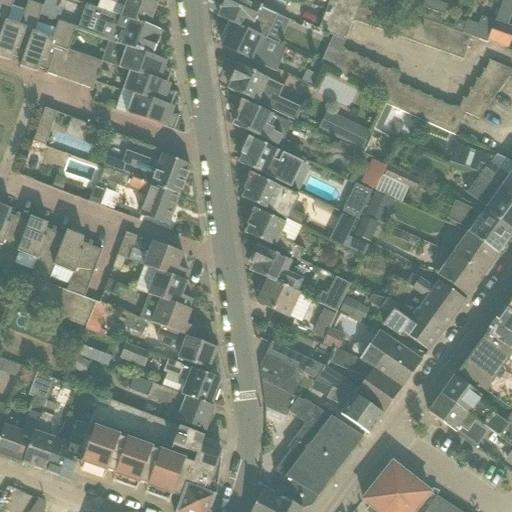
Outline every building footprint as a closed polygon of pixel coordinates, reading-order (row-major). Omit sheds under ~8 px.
[(0,0),(0,41),(7,22),(14,0),(0,0)] [(54,0),(45,0),(43,17),(58,19),(61,1),(54,0)] [(157,4),(148,1),(145,0),(101,0),(98,9),(121,17),(152,29),(158,13),(154,11),(157,4)] [(222,0),(223,1),(222,2),(222,4),(222,6),(220,9),(222,10),(219,18),(230,23),(269,42),(278,46),(284,33),(255,19),(260,8),(243,0),(222,0)] [(345,42),(354,22),(362,0),(329,0),(319,30),(333,36),(345,42)] [(362,0),(354,22),(366,26),(374,3),(364,0),(362,0)] [(509,24),(511,16),(511,0),(503,0),(497,20),(509,24)] [(0,41),(0,58),(11,62),(13,56),(23,60),(24,61),(34,33),(43,7),(28,2),(20,26),(7,22),(0,41)] [(418,19),(419,18),(423,7),(408,2),(404,13),(404,14),(410,16),(418,19)] [(366,26),(378,30),(386,7),(385,7),(375,3),(375,4),(374,3),(366,26)] [(154,55),(155,51),(157,52),(161,41),(156,39),(159,31),(152,29),(121,17),(98,9),(88,6),(81,30),(76,28),(75,31),(126,49),(126,48),(153,58),(154,56),(154,55)] [(378,30),(390,35),(398,11),(386,7),(378,30)] [(423,19),(435,24),(442,26),(445,15),(423,7),(419,18),(423,19)] [(402,39),(410,16),(404,14),(404,13),(398,11),(390,35),(402,39)] [(410,16),(402,39),(415,43),(423,19),(419,18),(418,19),(410,16)] [(415,43),(427,47),(435,24),(423,19),(415,43)] [(464,33),(467,23),(455,20),(452,29),(459,32),(464,33)] [(68,51),(75,31),(76,28),(59,22),(52,40),(34,33),(24,61),(23,60),(20,68),(37,74),(39,68),(45,71),(44,75),(47,76),(47,75),(58,78),(68,50),(68,51)] [(511,27),(495,22),(488,42),(506,48),(511,29),(511,27)] [(287,50),(278,46),(269,42),(230,23),(223,38),(226,40),(222,48),(259,65),(276,74),(287,50)] [(435,24),(427,47),(439,51),(447,28),(442,26),(435,24)] [(468,24),(465,34),(465,36),(471,38),(471,37),(477,39),(481,29),(468,24)] [(447,28),(439,51),(451,56),(459,32),(452,29),(447,28)] [(464,33),(459,32),(451,56),(463,60),(471,38),(465,36),(465,34),(464,33)] [(345,42),(333,36),(330,44),(342,50),(345,42)] [(119,69),(129,73),(129,72),(167,85),(167,84),(171,72),(172,72),(172,70),(160,71),(164,61),(153,58),(126,48),(126,49),(119,69)] [(79,54),(68,51),(68,50),(58,78),(69,82),(79,54)] [(333,72),(345,77),(355,56),(342,50),(333,72)] [(69,82),(80,86),(90,58),(79,54),(69,82)] [(355,56),(345,77),(357,82),(366,61),(355,56)] [(92,92),(92,91),(102,62),(90,58),(80,86),(91,90),(91,91),(92,92)] [(378,67),(366,61),(357,82),(368,87),(378,67)] [(486,71),(507,79),(511,72),(511,70),(490,61),(486,71)] [(266,79),(236,65),(234,70),(233,69),(230,75),(230,77),(232,78),(230,82),(233,83),(229,91),(296,121),(302,108),(278,97),(283,87),(266,79)] [(378,67),(368,87),(370,88),(369,89),(379,94),(389,72),(378,67)] [(485,70),(479,80),(500,89),(507,79),(486,71),(485,70)] [(318,76),(307,71),(306,71),(301,81),(313,87),(318,76)] [(122,92),(133,96),(133,95),(171,108),(171,107),(170,107),(175,95),(176,95),(176,93),(164,94),(167,85),(129,72),(129,73),(122,92)] [(401,77),(389,72),(379,94),(388,98),(385,104),(388,105),(398,84),(401,77)] [(478,79),(473,90),(493,98),(500,89),(479,80),(478,79)] [(399,111),(409,89),(398,84),(388,105),(393,107),(392,108),(399,111)] [(410,116),(420,94),(409,89),(399,111),(410,116)] [(471,89),(467,100),(486,108),(493,98),(473,90),(471,89)] [(410,116),(422,121),(432,99),(420,94),(410,116)] [(126,115),(173,131),(178,118),(180,118),(180,116),(168,117),(171,108),(133,95),(133,96),(126,115)] [(433,126),(443,104),(432,99),(422,121),(433,126)] [(486,108),(467,100),(464,99),(459,111),(464,113),(464,112),(478,119),(486,108)] [(292,124),(273,116),(241,101),(235,113),(237,114),(235,118),(238,119),(234,127),(281,149),(292,124)] [(372,129),(381,133),(392,108),(393,107),(388,105),(385,104),(374,126),(372,129)] [(459,111),(443,104),(433,126),(453,136),(464,113),(459,111)] [(45,147),(57,113),(45,109),(33,142),(45,147)] [(362,151),(371,133),(327,112),(318,131),(362,151)] [(378,158),(389,139),(375,131),(364,150),(378,158)] [(278,152),(248,138),(247,141),(245,140),(240,150),(242,152),(240,155),(244,157),(240,165),(287,188),(299,163),(283,156),(279,162),(275,160),(278,152)] [(335,150),(341,153),(345,145),(339,142),(335,150)] [(298,156),(302,148),(298,145),(292,147),(289,151),(298,156)] [(511,162),(496,155),(494,159),(470,150),(464,168),(470,171),(469,172),(481,175),(500,188),(501,188),(511,195),(511,162)] [(179,197),(190,166),(163,156),(160,163),(126,151),(125,152),(129,153),(125,164),(108,158),(103,170),(179,197)] [(373,160),(361,183),(375,190),(387,167),(373,160)] [(389,167),(384,179),(416,193),(421,180),(389,167)] [(140,217),(168,227),(179,197),(103,170),(100,179),(148,196),(140,217)] [(462,187),(474,192),(492,201),(485,211),(511,230),(511,195),(501,188),(500,188),(481,175),(469,172),(462,187)] [(246,193),(243,200),(286,221),(301,228),(305,218),(293,212),(299,198),(250,174),(243,187),(244,188),(243,191),(246,193)] [(63,191),(67,180),(57,176),(53,187),(63,191)] [(97,183),(89,202),(113,211),(119,195),(107,190),(108,187),(97,183)] [(392,203),(373,194),(364,214),(383,223),(392,203)] [(341,212),(357,220),(363,207),(347,200),(341,212)] [(468,234),(498,256),(511,235),(511,230),(485,211),(460,200),(458,204),(456,203),(449,219),(451,220),(450,224),(469,233),(468,234)] [(0,266),(11,271),(18,253),(29,223),(18,219),(20,215),(17,214),(16,218),(9,216),(11,210),(0,206),(0,266)] [(285,225),(253,209),(247,222),(248,223),(246,226),(250,228),(247,235),(290,256),(299,260),(303,250),(286,242),(287,239),(280,235),(285,225)] [(366,230),(374,234),(378,224),(363,217),(354,236),(362,239),(366,230)] [(29,223),(18,253),(37,261),(30,278),(47,284),(54,267),(65,237),(55,233),(56,229),(53,228),(52,232),(46,230),(48,224),(31,218),(29,223)] [(409,244),(411,238),(395,231),(393,237),(409,244)] [(65,237),(54,267),(73,274),(67,292),(84,299),(103,251),(101,250),(101,251),(91,247),(93,243),(90,242),(88,246),(82,244),(84,238),(67,232),(65,237)] [(126,233),(117,257),(126,260),(128,261),(132,250),(137,237),(126,233)] [(453,255),(483,277),(498,256),(468,234),(453,255)] [(178,268),(183,254),(153,243),(148,256),(132,250),(128,261),(144,267),(144,266),(157,271),(184,282),(188,272),(178,268)] [(291,262),(257,246),(251,259),(253,260),(251,263),(256,265),(252,273),(264,278),(263,280),(296,296),(297,294),(300,296),(305,286),(291,279),(292,277),(285,273),(291,262)] [(435,274),(468,297),(483,277),(453,255),(445,267),(442,264),(435,274)] [(126,260),(117,257),(113,268),(122,271),(126,260)] [(0,269),(0,270),(0,283),(13,288),(17,275),(0,269)] [(184,282),(157,271),(148,296),(160,300),(162,301),(189,310),(192,300),(182,296),(187,283),(184,282)] [(444,331),(465,302),(438,283),(433,290),(419,280),(411,275),(405,284),(426,300),(419,310),(431,319),(430,321),(444,331)] [(89,320),(95,303),(84,299),(67,292),(47,284),(30,278),(26,288),(22,287),(17,301),(86,327),(89,320)] [(274,312),(268,323),(287,330),(293,319),(287,316),(296,296),(263,280),(257,292),(262,294),(257,304),(274,312)] [(117,284),(109,281),(105,292),(113,295),(117,284)] [(343,302),(328,295),(322,292),(317,303),(323,306),(337,313),(343,302)] [(419,310),(418,312),(410,310),(386,301),(385,302),(373,294),(367,302),(381,311),(375,320),(399,336),(402,333),(429,352),(444,331),(430,321),(431,319),(419,310)] [(359,303),(345,298),(339,312),(353,318),(358,305),(359,303)] [(511,298),(503,310),(511,315),(511,298)] [(162,301),(160,300),(151,324),(152,325),(160,328),(161,327),(192,339),(196,329),(186,325),(191,311),(189,310),(162,301)] [(312,335),(325,341),(331,329),(337,316),(324,310),(312,335)] [(511,315),(503,310),(481,341),(511,363),(511,315)] [(101,331),(99,324),(89,320),(86,327),(85,329),(100,334),(101,331)] [(179,360),(211,372),(216,361),(213,359),(217,349),(192,339),(161,327),(160,328),(157,338),(160,344),(170,348),(175,346),(183,349),(179,360)] [(336,350),(337,351),(344,336),(331,329),(325,341),(323,344),(336,350)] [(401,390),(422,362),(380,332),(366,352),(360,359),(359,361),(401,390)] [(511,363),(481,341),(458,373),(511,412),(511,363)] [(325,367),(302,357),(272,342),(265,356),(276,361),(295,370),(296,369),(317,379),(316,380),(354,396),(383,416),(401,390),(359,361),(360,359),(337,351),(336,350),(330,364),(367,380),(359,391),(325,367)] [(126,344),(120,359),(144,368),(150,353),(126,344)] [(67,366),(85,375),(91,364),(73,354),(67,366)] [(163,388),(213,407),(220,388),(217,387),(219,380),(169,361),(164,373),(168,374),(163,388)] [(276,361),(266,382),(285,391),(295,370),(276,361)] [(30,381),(33,373),(22,368),(17,380),(25,383),(30,381)] [(3,426),(0,435),(0,455),(22,464),(47,401),(47,399),(54,381),(37,374),(29,396),(35,398),(29,413),(30,413),(23,433),(3,426)] [(440,397),(487,430),(499,438),(508,426),(477,403),(481,397),(454,377),(440,397)] [(326,401),(327,399),(347,409),(342,415),(368,433),(370,434),(383,416),(354,396),(316,380),(311,378),(305,391),(326,401)] [(292,396),(298,384),(290,381),(284,392),(292,396)] [(299,399),(298,400),(264,384),(267,406),(286,415),(289,411),(306,423),(287,449),(290,452),(275,472),(281,476),(272,493),(264,489),(251,511),(302,511),(303,510),(311,507),(363,438),(313,405),(299,399)] [(210,415),(213,407),(163,388),(154,385),(149,398),(169,406),(165,417),(208,433),(214,417),(210,415)] [(89,430),(88,430),(77,461),(181,499),(177,510),(176,511),(210,511),(216,496),(208,493),(222,454),(213,451),(217,442),(101,397),(89,430)] [(428,413),(456,433),(460,428),(479,442),(487,430),(440,397),(428,413)] [(50,432),(55,417),(53,416),(57,406),(47,402),(47,401),(22,464),(45,472),(57,441),(46,436),(48,431),(50,432)] [(45,472),(70,481),(77,461),(88,430),(76,425),(70,439),(72,440),(70,445),(57,441),(45,472)] [(458,511),(436,497),(435,498),(429,493),(430,493),(393,463),(363,500),(377,511),(458,511)]
